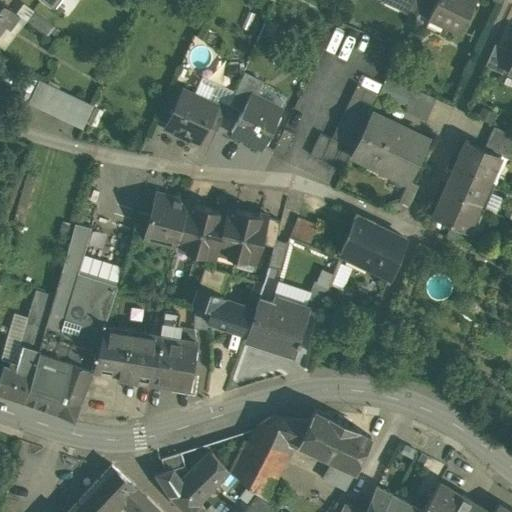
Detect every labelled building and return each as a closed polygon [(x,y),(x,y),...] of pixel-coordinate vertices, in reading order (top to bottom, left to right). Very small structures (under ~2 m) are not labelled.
[(0,0),(0,31),(5,25),(9,28),(19,15),(0,0)] [(40,0),(53,10),(61,0),(40,0)] [(423,0),(409,0),(408,2),(405,8),(417,14),(423,0)] [(436,0),(423,0),(417,14),(429,19),(430,17),(429,16),(436,0)] [(436,0),(429,16),(430,17),(460,32),(475,0),(436,0)] [(54,26),(33,10),(25,21),(46,37),(54,26)] [(494,44),(485,66),(494,71),(504,49),(494,44)] [(511,52),(504,49),(494,71),(506,76),(509,71),(508,70),(511,60),(511,52)] [(381,86),(404,101),(413,88),(390,72),(381,86)] [(263,82),(243,73),(229,104),(229,105),(241,111),(250,93),(256,96),(263,82)] [(93,107),(39,81),(29,102),(83,128),(93,107)] [(319,132),(309,154),(341,170),(378,94),(356,84),(330,137),(319,132)] [(436,98),(414,88),(409,99),(431,109),(436,98)] [(214,105),(183,90),(181,94),(177,95),(173,104),(174,109),(167,125),(168,128),(175,132),(179,130),(199,140),(206,125),(215,105),(214,105)] [(256,96),(250,93),(241,111),(231,132),(263,147),(282,109),(256,96)] [(229,104),(217,98),(214,105),(215,105),(206,125),(217,130),(229,105),(229,104)] [(431,109),(409,99),(404,111),(426,121),(431,109)] [(428,139),(370,110),(350,153),(408,181),(428,139)] [(511,143),(511,134),(493,126),(488,137),(511,147),(511,143)] [(284,129),(273,153),(283,158),(295,134),(284,129)] [(511,147),(488,137),(484,148),(500,155),(500,157),(505,159),(511,147)] [(484,148),(465,140),(454,166),(489,181),(500,157),(500,155),(484,148)] [(489,181),(454,166),(444,190),(479,206),(489,181)] [(479,206),(444,190),(432,216),(450,224),(467,232),(468,230),(479,206)] [(188,201),(155,193),(149,214),(143,236),(176,245),(176,243),(188,201)] [(188,201),(176,243),(196,248),(207,206),(196,203),(197,202),(188,199),(188,201)] [(238,206),(228,204),(226,209),(227,209),(217,248),(237,253),(248,211),(237,208),(238,206)] [(218,209),(207,206),(196,248),(216,254),(217,248),(227,209),(226,209),(218,207),(218,209)] [(139,211),(133,234),(143,236),(149,214),(139,211)] [(259,214),(248,211),(237,253),(257,259),(262,242),(269,217),(269,215),(260,212),(259,214)] [(388,231),(357,216),(341,253),(373,268),(388,231)] [(280,220),(269,217),(262,242),(273,246),(280,220)] [(298,217),(290,236),(299,240),(307,221),(298,217)] [(307,221),(299,240),(309,244),(317,225),(307,221)] [(38,349),(34,366),(48,371),(55,346),(77,272),(89,228),(74,224),(49,313),(38,349)] [(467,232),(450,224),(446,234),(468,244),(473,232),(468,230),(467,232)] [(388,231),(373,268),(390,276),(404,239),(388,231)] [(289,243),(276,240),(269,266),(282,270),(289,243)] [(340,260),(330,284),(343,290),(352,266),(340,260)] [(230,272),(205,265),(197,287),(223,296),(230,272)] [(77,272),(55,346),(57,352),(76,358),(83,334),(87,320),(104,325),(117,285),(77,272)] [(223,296),(197,287),(192,303),(195,304),(211,309),(207,320),(245,334),(253,311),(222,300),(224,297),(223,296)] [(274,303),(258,298),(245,337),(294,353),(309,306),(277,296),(274,303)] [(211,309),(195,304),(194,328),(207,329),(207,320),(211,309)] [(49,313),(30,307),(26,320),(29,321),(23,345),(38,349),(49,313)] [(179,312),(164,310),(160,335),(175,337),(177,326),(179,312)] [(104,325),(87,320),(83,334),(100,339),(104,326),(104,325)] [(160,335),(104,326),(100,339),(96,352),(97,352),(93,363),(118,367),(116,377),(138,380),(139,374),(153,375),(160,335)] [(195,329),(177,326),(175,337),(197,341),(195,329)] [(76,358),(72,370),(89,376),(90,376),(93,363),(97,352),(96,352),(100,339),(83,334),(76,358)] [(175,337),(160,335),(153,375),(152,383),(190,389),(197,341),(175,337)] [(9,367),(3,366),(0,374),(0,391),(24,399),(34,366),(38,349),(23,345),(17,365),(16,369),(9,367)] [(76,358),(57,352),(55,346),(48,371),(34,366),(24,399),(73,417),(81,396),(84,397),(86,392),(83,391),(89,376),(72,370),(76,358)] [(327,415),(314,409),(309,420),(299,443),(333,459),(356,470),(357,469),(355,469),(371,436),(358,430),(359,429),(328,415),(327,415)] [(267,417),(255,426),(248,440),(243,438),(236,453),(230,464),(232,465),(229,469),(239,477),(261,494),(264,497),(290,449),(282,444),(285,437),(293,418),(272,415),(267,417)] [(293,418),(285,437),(299,443),(309,420),(293,418)] [(181,451),(161,458),(164,468),(171,464),(172,466),(183,461),(181,451)] [(229,469),(211,452),(200,463),(216,482),(229,469)] [(333,459),(313,492),(336,504),(356,470),(333,459)] [(112,463),(66,511),(111,511),(123,500),(135,486),(112,463)] [(164,468),(156,472),(170,495),(186,511),(188,511),(207,494),(216,482),(200,463),(188,474),(187,473),(180,481),(172,466),(171,464),(164,468)] [(229,469),(216,482),(226,491),(239,477),(229,469)] [(421,511),(420,511),(490,511),(439,481),(421,511)] [(161,511),(135,486),(123,500),(135,511),(161,511)] [(377,486),(374,494),(366,511),(383,511),(392,494),(377,486)] [(302,511),(282,496),(274,505),(269,511),(331,511),(336,504),(313,492),(302,511)] [(208,511),(199,504),(190,511),(269,511),(274,505),(264,497),(261,494),(246,511),(208,511)] [(392,494),(383,511),(420,511),(421,511),(392,494)]
